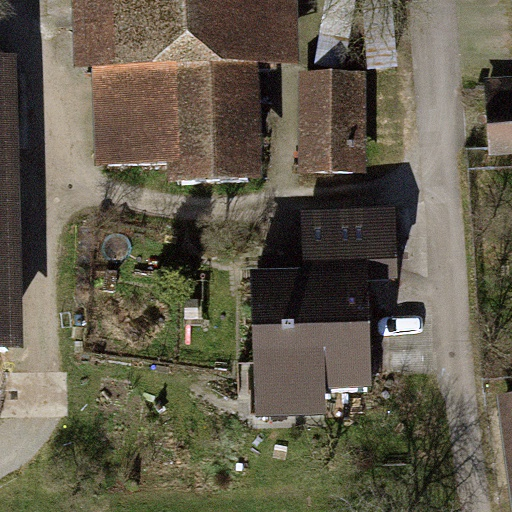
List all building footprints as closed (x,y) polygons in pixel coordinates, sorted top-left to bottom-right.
[(276,0),(94,0),(96,73),(107,73),(109,164),(181,163),(182,184),(247,183),(245,72),(278,71),(276,0)] [(511,78),(492,79),(494,160),(511,159),(511,78)] [(354,86),(309,87),(309,175),(355,175),(354,86)] [(308,278),(256,280),(260,395),(369,391),(365,285),(396,283),(393,212),(306,215),(308,278)] [(511,401),(501,402),(511,478),(511,401)]
